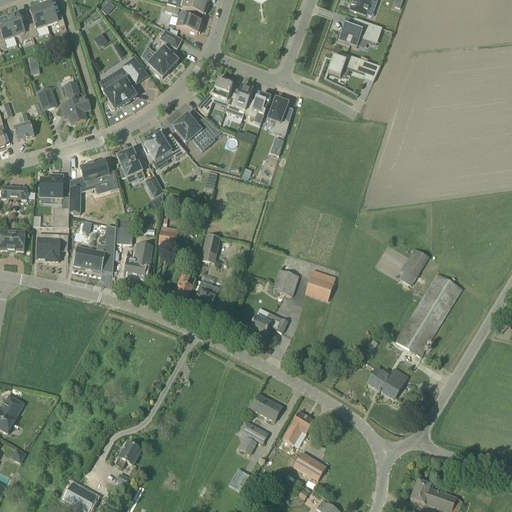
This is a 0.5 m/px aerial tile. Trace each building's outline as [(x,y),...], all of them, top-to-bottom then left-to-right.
[(180,11),(203,18),(204,16),(205,16),(208,7),(206,6),(207,5),(189,0),(178,0),(176,9),(180,11)] [(354,0),(350,13),(366,18),(365,17),(368,10),(374,12),(378,0),(354,0)] [(57,25),(59,30),(65,28),(61,16),(55,18),(51,5),(47,6),(47,5),(40,7),(47,28),(57,25)] [(34,26),(28,28),(32,40),(38,38),(36,32),(47,28),(40,7),(32,9),(33,11),(29,12),(34,26)] [(165,14),(178,18),(180,11),(176,9),(167,7),(165,14)] [(97,13),(90,18),(94,23),(101,19),(97,13)] [(14,40),(20,38),(22,43),(32,40),(28,28),(23,30),(18,16),(14,18),(14,16),(7,18),(14,40)] [(0,50),(6,49),(4,43),(14,40),(7,18),(0,20),(0,21),(0,22),(0,33),(1,37),(0,37),(0,50)] [(176,30),(197,37),(198,35),(200,36),(202,26),(201,26),(201,24),(180,18),(176,30)] [(351,30),(344,27),(339,43),(357,50),(360,40),(376,46),(380,35),(374,33),(375,28),(354,21),(351,30)] [(182,42),(165,32),(159,42),(162,44),(155,56),(157,58),(148,67),(155,74),(154,75),(159,81),(160,79),(162,81),(178,64),(170,56),(173,50),(177,52),(182,42)] [(333,59),(327,75),(340,80),(344,69),(375,80),(380,69),(341,55),(339,61),(333,59)] [(110,104),(107,106),(112,113),(114,111),(115,112),(123,107),(124,108),(128,106),(127,104),(130,103),(136,99),(129,87),(134,83),(136,86),(147,78),(134,61),(123,69),(125,73),(117,79),(120,83),(114,87),(115,89),(104,96),(110,104)] [(217,84),(217,86),(216,87),(197,109),(207,119),(215,100),(228,105),(226,110),(226,111),(231,99),(232,96),(230,95),(234,86),(222,81),(221,85),(217,84)] [(67,115),(68,117),(71,127),(86,122),(83,115),(90,112),(86,99),(79,102),(78,96),(79,96),(76,84),(63,89),(67,101),(69,100),(70,104),(60,107),(63,116),(67,115)] [(241,88),(238,97),(236,101),(231,99),(226,111),(225,114),(234,118),(235,113),(244,117),(250,101),(253,93),(251,92),(252,91),(250,90),(251,90),(245,88),(244,88),(243,89),(241,88)] [(52,90),(36,95),(39,106),(42,115),(58,109),(52,90)] [(256,103),(250,101),(244,117),(256,121),(255,125),(261,127),(271,99),(261,96),(259,103),(256,102),(256,103)] [(272,134),(285,138),(290,124),(283,121),(288,106),(276,101),(268,122),(276,125),(272,134)] [(0,109),(0,111),(4,122),(12,119),(8,106),(0,109)] [(42,116),(38,106),(31,108),(34,119),(42,116)] [(22,126),(13,129),(18,143),(34,138),(30,124),(28,124),(26,117),(19,119),(22,126)] [(192,141),(197,148),(209,138),(213,142),(222,134),(216,132),(203,120),(195,127),(187,118),(181,123),(180,121),(173,127),(174,129),(173,130),(186,146),(192,141)] [(186,155),(170,136),(163,141),(160,136),(143,146),(145,148),(143,149),(147,157),(149,156),(155,165),(171,155),(175,162),(186,155)] [(269,154),(277,157),(283,143),(274,140),(269,154)] [(126,181),(136,177),(139,182),(144,180),(133,154),(132,152),(127,154),(124,156),(124,154),(117,156),(118,158),(117,159),(122,171),(120,172),(122,181),(126,179),(126,181)] [(87,168),(80,170),(86,191),(94,189),(108,185),(110,193),(119,191),(114,173),(107,175),(104,163),(94,166),(93,166),(88,168),(88,167),(87,167),(87,168)] [(215,184),(217,176),(208,174),(207,176),(213,184),(215,184)] [(254,176),(251,183),(259,186),(262,178),(254,176)] [(63,178),(54,178),(54,177),(48,177),(48,180),(40,180),(40,199),(55,200),(54,207),(62,207),(62,203),(62,200),(63,181),(63,178)] [(155,179),(145,185),(154,200),(163,195),(155,179)] [(18,190),(11,190),(1,189),(1,201),(27,202),(27,190),(18,190)] [(70,190),(69,216),(81,216),(81,190),(70,190)] [(68,230),(69,211),(54,211),(53,230),(68,230)] [(84,223),(82,233),(90,235),(92,225),(84,223)] [(118,225),(117,247),(132,248),(134,226),(118,225)] [(113,266),(116,230),(108,228),(108,229),(110,229),(115,230),(114,241),(106,240),(104,248),(98,246),(96,255),(84,252),(77,250),(73,267),(81,269),(81,268),(101,273),(102,273),(104,264),(113,266)] [(0,233),(0,253),(24,254),(25,234),(0,233)] [(177,237),(161,234),(159,246),(175,248),(177,237)] [(67,254),(68,238),(59,237),(59,240),(52,239),(52,242),(38,241),(37,261),(45,261),(45,264),(51,264),(59,264),(59,262),(59,253),(67,254)] [(213,266),(219,241),(206,238),(200,263),(213,266)] [(138,265),(126,262),(123,280),(144,284),(147,266),(146,266),(150,245),(139,243),(137,254),(140,256),(138,265)] [(428,260),(414,251),(400,273),(404,275),(400,283),(411,289),(428,260)] [(292,299),(298,279),(280,273),(273,293),(292,299)] [(328,303),(335,281),(313,273),(305,296),(328,303)] [(190,277),(183,274),(175,293),(177,294),(175,300),(187,305),(193,289),(186,287),(190,277)] [(438,276),(396,344),(420,359),(462,291),(438,276)] [(197,294),(199,295),(194,308),(210,314),(219,292),(201,284),(197,294)] [(18,305),(15,322),(24,324),(24,327),(31,329),(31,326),(40,328),(40,330),(49,332),(52,316),(44,315),(45,310),(36,309),(36,307),(27,305),(27,307),(18,305)] [(265,324),(256,319),(249,332),(264,339),(269,328),(277,331),(276,333),(282,336),(288,325),(282,322),(280,325),(268,319),(265,324)] [(378,346),(372,343),(366,353),(372,356),(378,346)] [(5,353),(3,364),(26,369),(28,358),(5,353)] [(389,380),(376,372),(368,386),(394,402),(407,380),(394,372),(389,380)] [(9,398),(1,413),(0,412),(0,432),(8,437),(24,407),(9,398)] [(259,398),(251,412),(274,424),(282,410),(259,398)] [(314,424),(299,415),(283,442),(293,448),(301,435),(306,437),(314,424)] [(268,436),(252,428),(247,438),(262,446),(268,436)] [(256,445),(246,440),(240,452),(249,457),(256,445)] [(133,468),(141,453),(127,445),(119,461),(120,461),(116,467),(122,471),(126,464),(133,468)] [(17,453),(15,457),(17,462),(20,464),(24,457),(17,453)] [(293,469),(318,484),(326,470),(302,455),(293,469)] [(235,471),(228,488),(240,493),(247,476),(235,471)] [(82,474),(74,488),(98,501),(105,486),(82,474)] [(121,476),(116,484),(121,486),(128,490),(133,482),(121,476)] [(282,486),(285,481),(278,476),(275,481),(282,486)] [(432,493),(433,489),(417,483),(410,502),(426,508),(426,507),(439,511),(459,511),(462,505),(456,503),(456,502),(432,493)] [(302,492),(298,499),(304,503),(308,496),(308,495),(305,493),(302,492)] [(277,511),(282,504),(275,499),(270,505),(277,511)] [(335,511),(326,505),(326,506),(323,503),(316,511),(335,511)]
